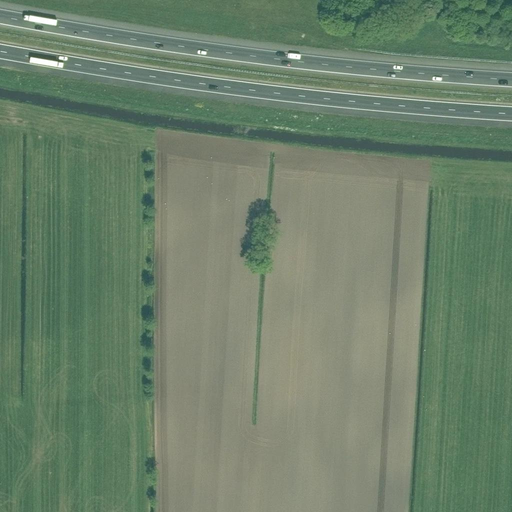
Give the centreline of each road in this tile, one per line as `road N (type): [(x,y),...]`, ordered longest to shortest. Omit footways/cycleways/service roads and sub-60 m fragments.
road 1 (motorway): [(0,52),(212,86),(511,114)]
road 2 (motorway): [(511,78),(332,64),(0,16)]
